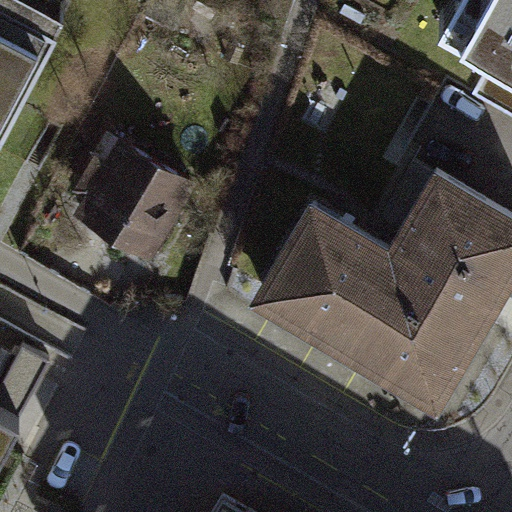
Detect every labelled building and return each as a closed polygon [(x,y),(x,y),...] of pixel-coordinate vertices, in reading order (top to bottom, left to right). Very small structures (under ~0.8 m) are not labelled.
[(0,0),(0,124),(54,17),(20,0),(0,0)] [(511,0),(444,0),(438,10),(511,51),(511,0)] [(180,178),(106,138),(63,217),(136,258),(180,178)] [(378,233),(298,188),(242,289),(428,392),(511,240),(511,203),(422,154),(378,233)] [(0,434),(14,408),(0,400),(0,434)]
